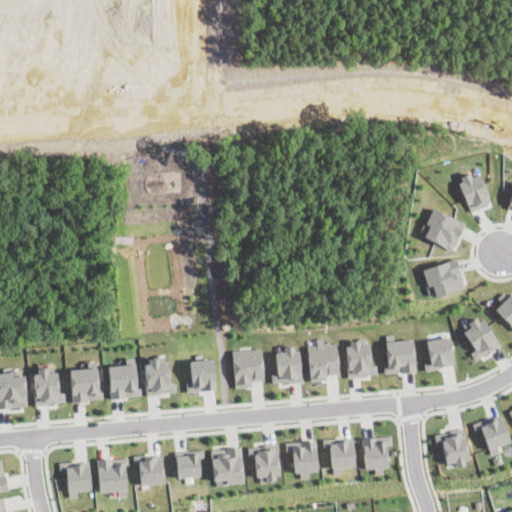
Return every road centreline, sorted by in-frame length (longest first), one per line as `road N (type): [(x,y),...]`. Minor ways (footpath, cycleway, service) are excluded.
road 1 (residential): [(0,436),(435,399),(511,370)]
road 2 (residential): [(0,130),(411,96),(511,125)]
road 3 (residential): [(495,254),(511,259),(427,509),(407,402)]
road 4 (residential): [(2,0),(2,130)]
road 5 (residential): [(99,120),(99,0)]
